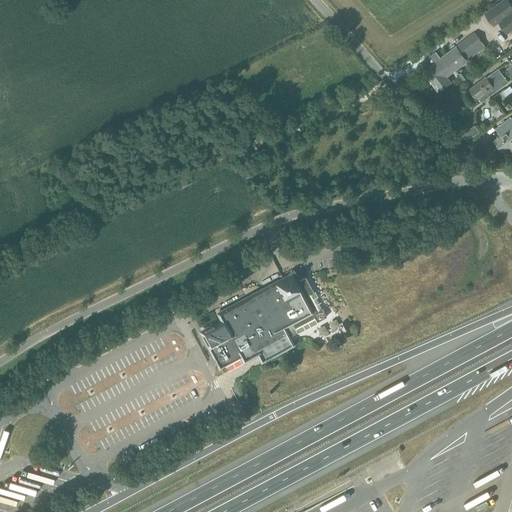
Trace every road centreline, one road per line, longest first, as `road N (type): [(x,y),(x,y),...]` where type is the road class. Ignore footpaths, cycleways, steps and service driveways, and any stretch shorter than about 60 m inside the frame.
road 1 (unclassified): [(0,362),(49,329),(278,221),(478,180)]
road 2 (motorway): [(511,315),(293,405),(132,490)]
road 3 (motorway): [(511,329),(168,511)]
road 4 (motorway): [(224,511),(511,359)]
road 5 (unclassified): [(478,180),(314,0)]
